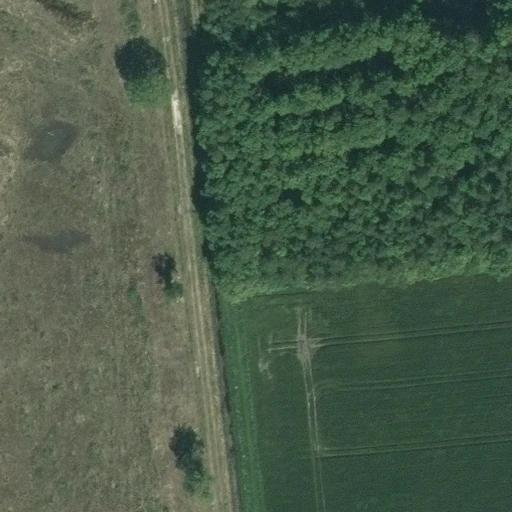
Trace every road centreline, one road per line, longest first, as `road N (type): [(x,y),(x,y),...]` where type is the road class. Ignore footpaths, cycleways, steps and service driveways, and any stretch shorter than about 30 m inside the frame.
road 1 (track): [(162,0),(220,511)]
road 2 (track): [(190,0),(247,511)]
